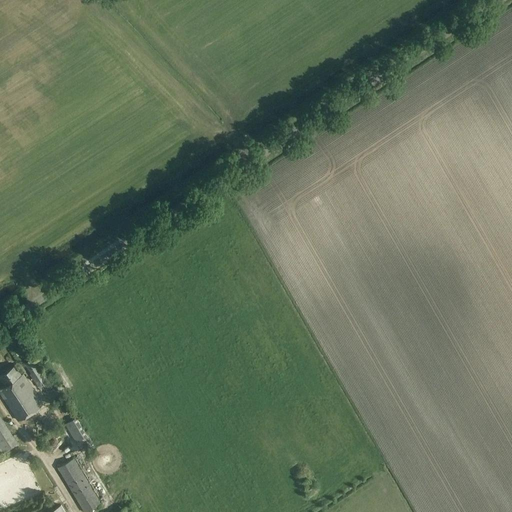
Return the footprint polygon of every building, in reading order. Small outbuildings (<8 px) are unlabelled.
[(30,375),(39,389),(49,382),(39,368),(39,369),(32,358),(24,363),(31,374),(30,375)] [(18,375),(13,366),(0,375),(0,379),(4,386),(0,388),(0,394),(17,421),(41,405),(20,374),(18,375)] [(0,450),(1,453),(18,442),(0,414),(0,450)] [(30,435),(43,426),(36,416),(23,426),(30,435)] [(76,444),(87,437),(76,419),(65,425),(76,444)] [(83,511),(88,511),(101,505),(74,459),(58,469),(83,511)]
